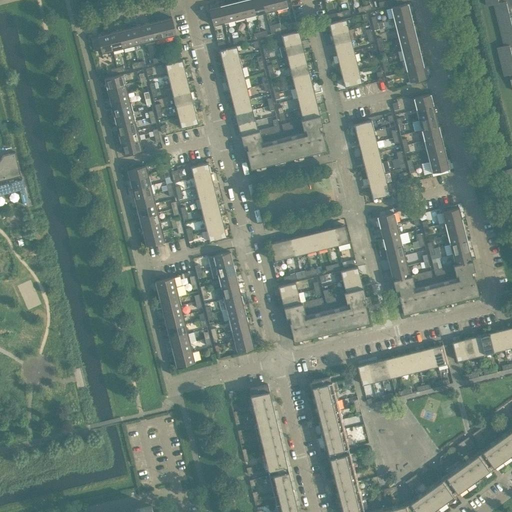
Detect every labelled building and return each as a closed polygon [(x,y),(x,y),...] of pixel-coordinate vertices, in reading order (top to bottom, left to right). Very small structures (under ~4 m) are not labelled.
[(240,0),(230,3),(234,20),(245,17),(240,0)] [(251,0),(240,0),(245,17),(255,15),(251,0)] [(262,0),(251,0),(255,15),(266,12),(262,0)] [(273,0),(262,0),(266,12),(276,10),(273,0)] [(285,0),(273,0),(276,10),(287,7),(285,0)] [(511,0),(486,0),(487,5),(487,6),(494,4),(505,45),(497,47),(497,48),(498,47),(505,75),(504,75),(504,76),(510,74),(511,84),(511,0)] [(230,3),(220,5),(224,23),(234,20),(230,3)] [(408,3),(390,7),(393,18),(411,14),(408,3)] [(220,5),(209,8),(213,25),(224,23),(220,5)] [(411,14),(393,18),(396,29),(413,24),(411,14)] [(176,35),(172,17),(150,22),(155,40),(176,35)] [(346,18),(328,23),(331,34),(348,29),(346,18)] [(150,22),(140,25),(144,43),(155,40),(150,22)] [(413,24),(396,29),(398,39),(416,35),(413,24)] [(140,25),(129,28),(134,45),(144,43),(140,25)] [(129,28),(119,30),(123,48),(134,45),(129,28)] [(348,29),(331,34),(334,44),(351,40),(348,29)] [(119,30),(108,33),(113,50),(123,48),(119,30)] [(301,41),(299,30),(281,34),(284,46),(301,41)] [(102,53),(113,50),(108,33),(97,36),(102,53)] [(416,35),(398,39),(401,50),(418,45),(416,35)] [(351,40),(334,44),(336,55),(354,50),(351,40)] [(301,41),(284,46),(279,47),(281,57),(287,56),(304,52),(301,41)] [(418,45),(401,50),(404,60),(421,56),(418,45)] [(236,46),(219,50),(222,61),(239,57),(236,46)] [(354,50),(336,55),(339,65),(356,61),(354,50)] [(307,62),(304,52),(287,56),(289,66),(307,62)] [(421,56),(404,60),(406,71),(424,66),(421,56)] [(239,57),(222,61),(224,71),(242,67),(239,57)] [(182,59),(165,63),(167,75),(185,70),(182,59)] [(356,61),(339,65),(341,76),(359,71),(356,61)] [(307,62),(289,66),(292,77),(309,73),(307,62)] [(424,66),(406,71),(409,82),(426,77),(424,66)] [(242,67),(224,71),(227,82),(244,78),(242,67)] [(185,70),(167,75),(170,85),(188,81),(185,70)] [(359,71),(341,76),(344,87),(362,82),(359,71)] [(309,73),(292,77),(294,87),(312,83),(309,73)] [(123,74),(104,79),(106,88),(126,84),(123,74)] [(244,78),(227,82),(230,92),(247,88),(244,78)] [(188,81),(170,85),(173,95),(190,91),(188,81)] [(312,83),(294,87),(297,98),(314,94),(312,83)] [(126,84),(106,88),(109,98),(128,93),(126,84)] [(247,88),(230,92),(232,103),(250,99),(247,88)] [(190,91),(173,95),(175,106),(193,102),(190,91)] [(133,92),(128,93),(109,98),(111,107),(130,102),(129,97),(134,96),(133,92)] [(314,94),(297,98),(300,109),(317,105),(314,94)] [(413,98),(416,109),(433,105),(430,94),(413,98)] [(250,99),(232,103),(235,114),(252,109),(250,99)] [(130,102),(111,107),(113,116),(133,112),(130,102)] [(193,102),(175,106),(178,116),(195,112),(193,102)] [(317,105),(300,109),(302,119),(300,119),(301,120),(320,115),(317,105)] [(433,105),(416,109),(418,119),(436,115),(433,105)] [(252,109),(235,114),(238,124),(255,120),(252,109)] [(133,112),(113,116),(116,126),(135,121),(133,112)] [(195,112),(178,116),(181,128),(198,123),(195,112)] [(326,149),(322,130),(320,130),(319,126),(322,125),(320,115),(301,120),(302,126),(303,130),(305,129),(306,134),(284,140),(261,145),(260,140),(262,140),(261,136),(259,130),(240,135),(243,145),(246,144),(247,149),(246,149),(250,168),(326,149)] [(436,115),(418,119),(421,130),(438,126),(436,115)] [(283,130),(302,126),(301,120),(300,119),(281,124),(283,130)] [(353,124),(356,135),(374,131),(371,119),(353,124)] [(255,120),(238,124),(240,135),(259,130),(259,129),(257,130),(255,120)] [(135,121),(116,126),(118,135),(137,130),(135,121)] [(274,126),(259,129),(259,130),(261,136),(280,131),(278,125),(274,126)] [(438,126),(421,130),(424,140),(441,136),(438,126)] [(137,130),(118,135),(120,144),(140,140),(137,130)] [(374,131),(356,135),(359,145),(376,141),(374,131)] [(441,136),(424,140),(426,151),(444,146),(441,136)] [(140,140),(120,144),(123,154),(142,149),(140,140)] [(376,141),(359,145),(361,156),(379,151),(376,141)] [(444,146),(426,151),(429,161),(446,157),(444,146)] [(379,151),(361,156),(364,166),(382,162),(379,151)] [(0,180),(21,176),(15,152),(14,152),(15,152),(14,152),(3,155),(1,158),(0,159),(0,180)] [(446,157),(429,161),(432,172),(449,168),(446,157)] [(398,158),(391,159),(394,168),(400,167),(399,164),(398,158)] [(190,166),(193,177),(211,173),(208,162),(190,166)] [(382,162),(364,166),(367,177),(384,172),(382,162)] [(127,170),(129,180),(148,175),(146,165),(127,170)] [(171,171),(173,178),(179,176),(178,170),(171,171)] [(384,172),(367,177),(369,187),(387,183),(384,172)] [(211,173),(193,177),(196,188),(213,184),(211,173)] [(148,175),(129,180),(131,189),(151,184),(148,175)] [(22,179),(0,184),(0,194),(19,190),(23,204),(27,203),(22,179)] [(387,183),(369,187),(372,198),(389,194),(387,183)] [(151,184),(131,189),(134,198),(153,194),(151,184)] [(213,184),(196,188),(198,198),(216,194),(213,184)] [(153,194),(134,198),(136,208),(155,203),(153,194)] [(216,194),(198,198),(201,209),(218,205),(216,194)] [(155,203),(136,208),(138,217),(158,212),(155,203)] [(218,205),(201,209),(203,219),(221,215),(218,205)] [(441,212),(444,223),(462,218),(459,207),(441,212)] [(158,212),(138,217),(141,226),(160,222),(158,212)] [(377,216),(379,227),(397,223),(394,212),(377,216)] [(221,215),(203,219),(206,230),(224,225),(221,215)] [(462,218),(444,223),(447,233),(464,229),(462,218)] [(160,222),(141,226),(143,236),(162,231),(160,222)] [(397,223),(379,227),(382,238),(399,234),(397,223)] [(344,224),(333,227),(338,245),(349,242),(344,224)] [(224,225),(206,230),(209,241),(226,236),(224,225)] [(333,227),(323,230),(327,247),(338,245),(333,227)] [(464,229),(447,233),(449,244),(467,239),(464,229)] [(323,230),(312,232),(317,250),(327,247),(323,230)] [(162,231),(143,236),(146,246),(165,241),(162,231)] [(312,232),(302,235),(306,252),(317,250),(312,232)] [(399,234),(382,238),(385,248),(402,244),(399,234)] [(302,235),(291,238),(296,255),(306,252),(302,235)] [(291,238),(281,240),(285,258),(296,255),(291,238)] [(467,239),(449,244),(452,254),(469,250),(467,239)] [(274,260),(285,258),(281,240),(270,243),(274,260)] [(402,244),(385,248),(387,259),(405,255),(402,244)] [(469,250),(452,254),(454,264),(453,265),(472,260),(469,250)] [(208,257),(211,268),(233,262),(230,251),(208,257)] [(405,255),(387,259),(390,270),(407,265),(405,255)] [(458,279),(436,285),(441,304),(479,295),(474,275),(472,276),(471,271),(474,270),(472,260),(453,265),(438,268),(434,269),(435,276),(454,271),(455,275),(457,274),(458,279)] [(233,262),(211,268),(213,278),(218,277),(235,273),(233,262)] [(366,263),(358,265),(360,274),(368,272),(366,263)] [(407,265),(390,270),(392,280),(412,275),(411,275),(410,275),(407,265)] [(357,266),(340,270),(343,281),(360,277),(357,266)] [(413,290),(412,286),(414,285),(413,281),(432,277),(431,270),(411,275),(412,275),(392,280),(395,290),(398,289),(400,294),(398,294),(403,314),(441,304),(436,285),(413,290)] [(235,273),(218,277),(221,288),(238,283),(235,273)] [(154,281),(157,291),(176,286),(174,277),(154,281)] [(360,277),(343,281),(345,291),(343,292),(344,292),(363,288),(360,277)] [(295,282),(278,286),(281,297),(298,293),(295,282)] [(238,283),(221,288),(223,298),(241,294),(238,283)] [(176,286),(157,291),(159,301),(179,296),(176,286)] [(349,306),(327,312),(331,331),(370,322),(365,303),(363,303),(362,298),(365,297),(363,288),(344,292),(343,292),(329,295),(324,297),(326,303),(345,298),(346,302),(348,302),(349,306)] [(298,293),(281,297),(283,307),(302,303),(302,302),(301,302),(298,293)] [(241,294),(223,298),(218,299),(221,310),(226,309),(243,305),(241,294)] [(179,296),(159,301),(162,310),(181,305),(179,296)] [(304,318),(303,313),(305,312),(304,309),(323,304),(321,297),(302,302),(302,303),(283,307),(286,317),(289,316),(290,321),(289,322),(293,341),(331,331),(327,312),(304,318)] [(181,305),(162,310),(164,319),(183,314),(181,305)] [(243,305),(226,309),(229,320),(246,315),(243,305)] [(183,314),(164,319),(166,328),(185,324),(183,314)] [(246,315),(229,320),(231,330),(249,326),(246,315)] [(185,324),(166,328),(169,338),(188,333),(185,324)] [(249,326),(231,330),(234,341),(251,336),(249,326)] [(511,337),(509,327),(500,330),(505,349),(511,347),(511,337)] [(500,330),(491,332),(496,351),(505,349),(500,330)] [(491,332),(482,334),(486,354),(496,351),(491,332)] [(188,333),(169,338),(171,347),(190,342),(188,333)] [(482,334),(472,337),(477,356),(486,354),(482,334)] [(251,336),(234,341),(237,352),(254,347),(251,336)] [(472,337),(463,339),(468,358),(477,356),(472,337)] [(463,339),(453,342),(458,361),(468,358),(463,339)] [(190,342),(171,347),(173,356),(192,352),(190,342)] [(443,344),(433,346),(438,366),(448,363),(443,344)] [(433,346),(424,349),(429,368),(438,366),(433,346)] [(424,349),(415,351),(420,370),(429,368),(424,349)] [(415,351),(406,353),(410,373),(420,370),(415,351)] [(192,352),(173,356),(176,366),(195,362),(192,352)] [(406,353),(396,356),(401,375),(410,373),(406,353)] [(396,356),(387,358),(392,377),(401,375),(396,356)] [(387,358),(378,360),(382,380),(392,377),(387,358)] [(378,360),(368,363),(373,382),(382,380),(378,360)] [(510,368),(509,364),(508,360),(498,362),(500,371),(510,368)] [(368,363),(358,365),(363,384),(373,382),(368,363)] [(350,452),(348,448),(350,447),(333,381),(330,382),(329,377),(331,377),(331,376),(313,380),(345,511),(389,511),(389,508),(373,511),(365,511),(365,509),(351,452),(350,452)] [(298,511),(287,465),(267,384),(250,388),(250,389),(251,393),(249,394),(268,470),(269,469),(270,474),(269,474),(277,511),(298,511)] [(511,429),(500,438),(511,455),(511,454),(511,429)] [(500,438),(480,453),(464,464),(476,480),(492,469),(491,467),(494,464),(496,466),(511,455),(500,438)] [(464,464),(444,479),(428,490),(439,506),(456,495),(454,493),(458,490),(459,492),(476,480),(464,464)] [(428,490),(412,502),(408,504),(408,503),(389,508),(389,511),(431,511),(439,506),(428,490)]
